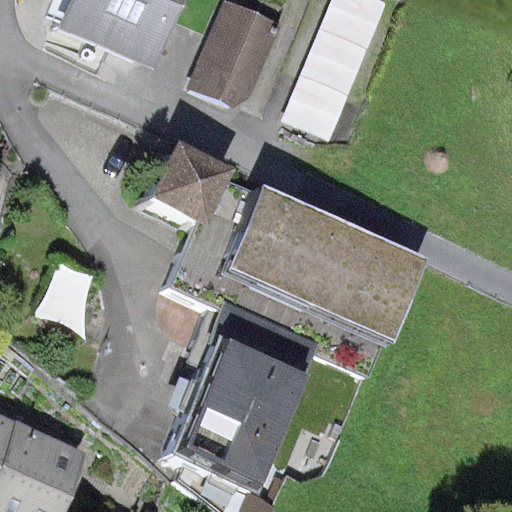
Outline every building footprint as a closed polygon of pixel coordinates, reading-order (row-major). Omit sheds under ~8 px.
[(55,0),(42,39),(142,75),(168,0),(55,0)] [(209,183),(154,158),(130,208),(185,234),(208,185),(209,183)] [(364,376),(410,268),(208,185),(185,234),(182,240),(158,293),(364,376)] [(249,495),(295,392),(204,351),(197,367),(158,454),(249,495)] [(45,511),(66,464),(3,436),(0,442),(0,511),(45,511)]
